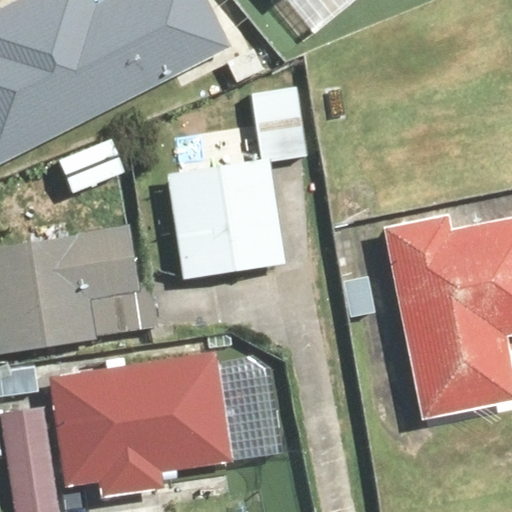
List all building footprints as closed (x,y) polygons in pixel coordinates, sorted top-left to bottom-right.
[(0,0),(0,157),(231,40),(210,0),(0,0)] [(353,60),(298,67),(312,186),(368,179),(353,60)] [(167,175),(181,282),(282,269),(268,162),(218,169),(167,175)] [(468,210),(377,227),(413,423),(511,404),(511,360),(508,337),(511,336),(511,225),(473,233),(468,210)] [(0,250),(0,354),(157,332),(150,283),(140,285),(132,232),(0,250)] [(219,295),(165,300),(169,337),(222,332),(219,295)] [(208,355),(46,382),(64,492),(94,487),(97,500),(161,489),(159,472),(226,460),(208,355)] [(5,412),(16,511),(56,511),(45,407),(5,412)]
